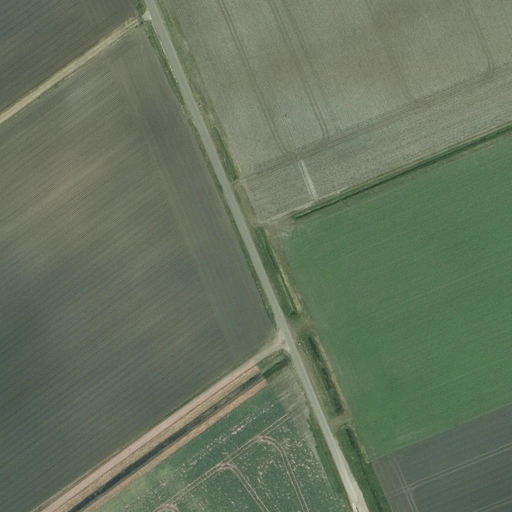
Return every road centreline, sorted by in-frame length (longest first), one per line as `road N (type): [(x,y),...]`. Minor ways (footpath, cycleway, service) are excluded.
road 1 (unclassified): [(354,493),(149,0)]
road 2 (track): [(287,338),(46,511)]
road 3 (track): [(154,11),(0,121)]
